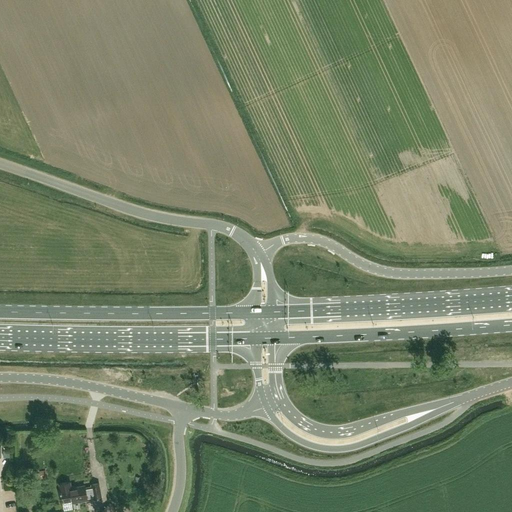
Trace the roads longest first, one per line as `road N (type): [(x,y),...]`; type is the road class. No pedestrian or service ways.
road 1 (unclassified): [(0,163),(129,209),(220,225),(257,254)]
road 2 (unclassified): [(257,254),(303,238),(397,274),(511,270)]
road 3 (primary): [(0,336),(256,338)]
road 4 (primary): [(256,312),(0,311)]
road 5 (primary): [(511,298),(274,312)]
road 6 (primary): [(274,337),(511,325)]
road 7 (tertiary): [(265,403),(293,437),(331,448),(370,440),(437,408)]
road 8 (unclassified): [(183,407),(45,378),(0,377)]
road 9 (tertiary): [(437,408),(330,432),(297,419),(279,395)]
